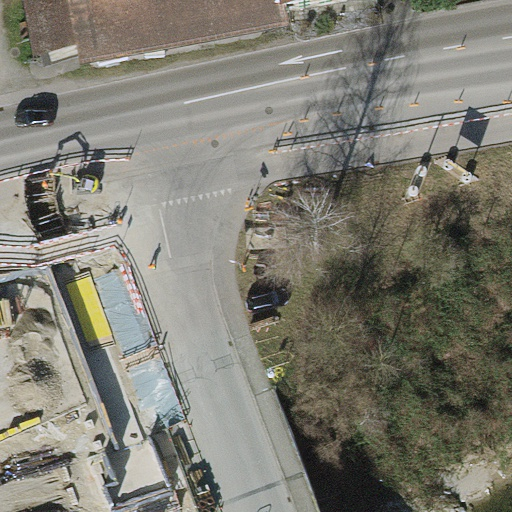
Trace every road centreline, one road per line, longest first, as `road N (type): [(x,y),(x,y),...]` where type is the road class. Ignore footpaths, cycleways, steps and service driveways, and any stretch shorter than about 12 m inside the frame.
road 1 (unclassified): [(143,133),(172,256),(261,511)]
road 2 (primary): [(143,133),(511,57)]
road 3 (primary): [(0,163),(143,133)]
